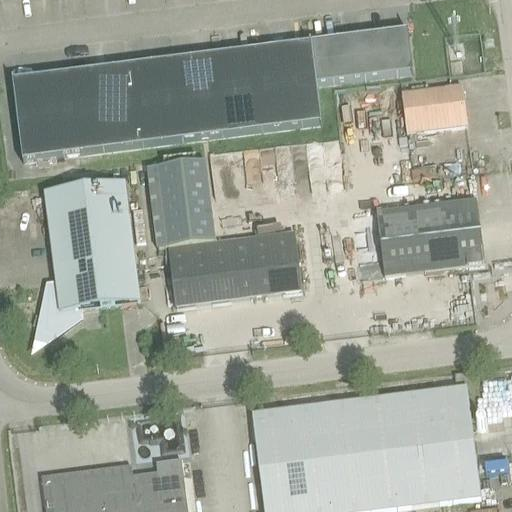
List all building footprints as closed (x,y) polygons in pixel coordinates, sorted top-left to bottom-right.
[(375,38),(377,52),(380,80),(412,76),(407,34),(375,38)] [(328,58),(377,52),(375,38),(327,45),(328,58)] [(332,86),(328,58),(327,45),(250,55),(261,135),(321,127),(316,88),(332,86)] [(332,86),(380,80),(377,52),(328,58),(332,86)] [(221,140),(261,135),(250,55),(211,60),(221,140)] [(181,145),(221,140),(211,60),(171,65),(181,145)] [(142,150),(181,145),(171,65),(131,70),(142,150)] [(82,158),(142,150),(131,70),(72,77),(82,158)] [(22,165),(82,158),(72,77),(12,85),(22,165)] [(406,137),(467,130),(462,89),(401,97),(406,137)] [(176,313),(302,296),(294,236),(215,247),(205,165),(147,173),(157,253),(168,252),(168,253),(176,313)] [(47,288),(38,336),(48,347),(81,323),(80,314),(121,309),(138,307),(140,307),(125,187),(44,197),(56,287),(47,288)] [(384,281),(484,268),(476,205),(376,217),(384,281)] [(466,387),(465,377),(454,378),(455,388),(466,387)] [(263,511),(403,511),(480,502),(466,391),(252,418),(263,511)] [(41,481),(45,511),(187,511),(181,463),(156,466),(157,477),(132,480),(131,469),(41,481)]
